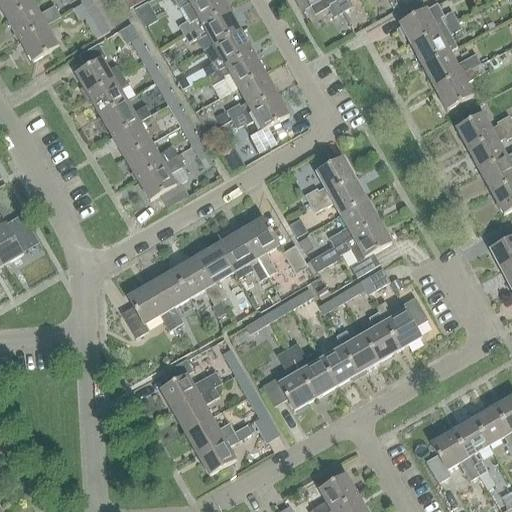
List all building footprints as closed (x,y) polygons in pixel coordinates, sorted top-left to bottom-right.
[(0,0),(0,10),(7,22),(33,6),(29,0),(0,0)] [(123,0),(129,10),(140,5),(137,0),(123,0)] [(172,0),(179,11),(186,24),(178,28),(183,37),(228,11),(221,0),(172,0)] [(333,20),(342,15),(333,0),(304,0),(309,9),(325,0),(328,6),(326,8),(333,20)] [(333,0),(342,15),(350,10),(344,0),(333,0)] [(90,1),(82,5),(72,11),(79,23),(83,20),(96,41),(109,34),(90,1)] [(40,17),(33,6),(7,22),(19,43),(46,27),(46,28),(60,20),(54,9),(40,17)] [(437,6),(426,12),(426,11),(399,26),(411,48),(456,23),(452,14),(444,18),(437,6)] [(205,33),(213,48),(240,33),(228,11),(183,37),(188,46),(200,39),(199,37),(205,33)] [(457,50),(450,38),(461,32),(456,23),(411,48),(422,69),(449,54),(457,50)] [(58,49),(46,28),(46,27),(19,43),(32,65),(58,49)] [(207,80),(252,54),(240,33),(213,48),(203,54),(210,66),(202,71),(207,80)] [(143,65),(150,61),(138,39),(130,44),(143,65)] [(108,72),(102,61),(105,60),(98,46),(78,58),(85,70),(75,76),(87,98),(121,78),(115,68),(108,72)] [(237,90),(264,75),(252,54),(207,80),(212,88),(223,82),(230,94),(237,90)] [(434,91),(480,66),(475,57),(463,64),(464,66),(458,69),(449,54),(422,69),(434,91)] [(150,61),(143,65),(155,87),(163,82),(150,61)] [(466,85),(484,74),(480,66),(434,91),(446,113),(473,98),(466,85)] [(226,113),(231,122),(276,96),(264,75),(237,90),(246,105),(239,109),(238,107),(226,113)] [(100,119),(126,103),(119,91),(126,86),(121,78),(87,98),(100,119)] [(163,82),(155,87),(167,108),(175,103),(163,82)] [(246,128),(255,123),(262,133),(250,140),(258,155),(287,138),(279,124),(288,118),(276,96),(231,122),(236,131),(244,126),(246,128)] [(144,108),(133,115),(126,103),(100,119),(112,140),(139,124),(139,125),(150,118),(144,108)] [(175,103),(167,108),(180,129),(187,124),(175,103)] [(219,127),(228,122),(224,115),(215,120),(219,127)] [(467,153),(511,127),(511,125),(508,119),(496,125),(497,127),(491,131),(483,116),(455,130),(467,153)] [(139,125),(139,124),(112,140),(124,161),(151,145),(139,125)] [(187,124),(180,129),(192,150),(200,146),(187,124)] [(511,127),(467,153),(479,174),(506,159),(498,144),(504,141),(506,143),(511,139),(511,127)] [(172,149),(158,157),(151,145),(124,161),(136,182),(163,166),(177,158),(172,149)] [(212,167),(200,146),(192,150),(204,172),(212,167)] [(511,155),(506,159),(479,174),(491,195),(511,183),(511,155)] [(342,160),(328,168),(322,157),(310,165),(315,175),(324,190),(318,194),(316,192),(304,198),(309,207),(355,182),(342,160)] [(181,186),(176,188),(168,175),(182,167),(177,158),(163,166),(136,182),(149,204),(159,198),(166,211),(188,198),(181,186)] [(355,182),(309,207),(314,216),(333,205),(340,218),(367,203),(355,182)] [(511,183),(491,195),(502,217),(511,212),(511,183)] [(367,203),(340,218),(346,230),(340,233),(340,235),(328,241),(333,250),(379,224),(367,203)] [(0,268),(1,269),(23,256),(22,255),(16,245),(12,237),(7,229),(1,219),(0,219),(0,268)] [(265,277),(267,281),(278,275),(267,255),(279,248),(262,221),(240,234),(265,277)] [(298,223),(289,228),(295,241),(305,236),(298,223)] [(379,224),(333,250),(310,263),(316,275),(341,261),(339,258),(349,252),(356,264),(350,268),(356,280),(379,267),(373,256),(391,246),(379,224)] [(267,281),(265,277),(240,234),(217,247),(234,275),(233,275),(238,282),(251,275),(258,286),(267,281)] [(32,235),(16,245),(22,255),(38,246),(32,235)] [(501,273),(511,267),(511,238),(489,251),(501,273)] [(306,241),(298,246),(304,256),(312,251),(306,241)] [(218,284),(233,275),(234,275),(217,247),(195,260),(220,303),(227,299),(218,284)] [(294,277),(307,269),(294,248),(282,256),(294,277)] [(204,292),(213,308),(211,309),(217,320),(227,315),(220,303),(195,260),(173,273),(189,301),(204,292)] [(511,267),(501,273),(511,293),(511,267)] [(381,272),(360,285),(364,292),(367,298),(389,285),(381,272)] [(173,273),(150,286),(176,330),(183,325),(173,310),(189,301),(173,273)] [(397,281),(389,285),(394,294),(401,289),(397,281)] [(343,305),(364,292),(360,285),(339,297),(343,305)] [(128,299),(134,310),(121,317),(135,341),(148,334),(144,327),(160,318),(169,333),(176,330),(150,286),(128,299)] [(287,304),(291,312),(312,300),(308,292),(287,304)] [(325,292),(317,297),(320,303),(329,298),(325,292)] [(343,305),(339,297),(318,309),(322,317),(343,305)] [(253,298),(249,300),(249,301),(255,312),(259,309),(253,298)] [(227,299),(220,303),(227,315),(233,310),(227,299)] [(421,340),(415,330),(427,323),(414,300),(401,308),(404,313),(393,320),(384,304),(374,310),(377,315),(399,352),(421,340)] [(287,304),(266,317),(270,324),(291,312),(287,304)] [(399,352),(377,315),(368,321),(374,331),(362,338),(378,364),(399,352)] [(249,337),(270,324),(266,317),(244,330),(249,337)] [(362,338),(351,344),(345,333),(335,339),(341,350),(357,377),(378,364),(362,338)] [(297,346),(286,352),(315,401),(336,389),(320,362),(309,368),(297,346)] [(341,350),(320,362),(336,389),(357,377),(341,350)] [(234,378),(242,374),(230,352),(222,356),(234,378)] [(293,413),(315,401),(286,352),(276,358),(289,380),(278,387),(275,381),(261,389),(273,410),(286,402),(293,413)] [(164,375),(170,386),(159,392),(172,414),(213,390),(214,390),(221,386),(215,375),(193,388),(187,377),(192,374),(186,362),(164,375)] [(242,374),(234,378),(246,400),(254,395),(242,374)] [(184,435),(211,420),(204,408),(219,399),(214,390),(213,390),(172,414),(184,435)] [(254,395),(246,400),(259,421),(266,417),(254,395)] [(511,398),(494,409),(511,439),(511,398)] [(473,421),(488,448),(503,439),(507,445),(504,447),(511,459),(511,458),(511,439),(494,409),(473,421)] [(279,438),(266,417),(259,421),(253,424),(266,446),(279,438)] [(196,456),(234,435),(229,426),(218,432),(211,420),(184,435),(196,456)] [(452,433),(478,478),(487,473),(480,461),(477,463),(474,456),(488,448),(473,421),(452,433)] [(234,435),(196,456),(208,478),(235,463),(228,450),(251,437),(246,428),(234,435)] [(478,478),(452,433),(430,446),(437,458),(425,464),(438,486),(450,479),(446,473),(458,466),(462,472),(469,483),(478,478)] [(478,478),(486,492),(495,487),(487,473),(478,478)] [(333,511),(357,498),(345,476),(318,492),(325,504),(311,511),(333,511)] [(365,511),(357,498),(333,511),(365,511)]
